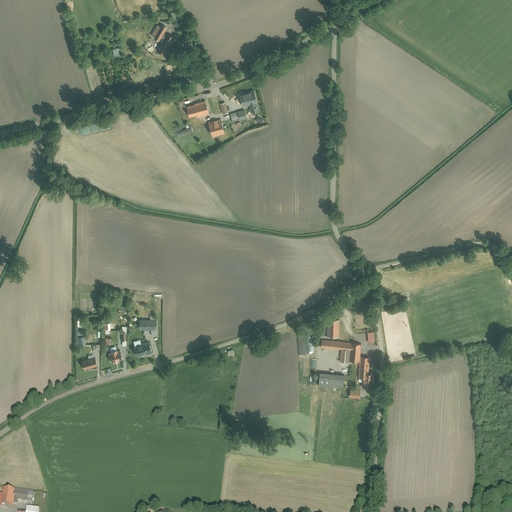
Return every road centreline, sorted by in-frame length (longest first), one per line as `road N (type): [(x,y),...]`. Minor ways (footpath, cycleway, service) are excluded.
road 1 (unclassified): [(0,434),(73,391),(289,324),(363,273)]
road 2 (unclassified): [(0,133),(215,83),(335,26)]
road 3 (unclassified): [(363,273),(334,228),(335,26)]
road 4 (unclassified): [(362,511),(375,470),(383,366),(371,281),(363,273)]
road 5 (track): [(363,273),(466,246),(511,254)]
